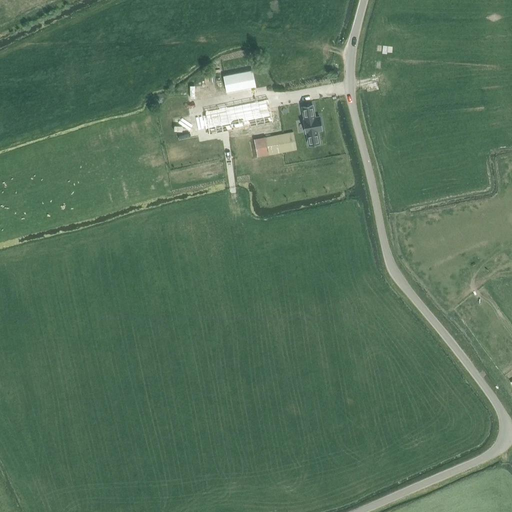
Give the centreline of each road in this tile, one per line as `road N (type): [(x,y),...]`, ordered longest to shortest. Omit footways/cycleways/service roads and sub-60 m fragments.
road 1 (unclassified): [(358,511),(484,458),(505,432),(493,398),(386,254),(350,98),(350,55),(364,0)]
road 2 (track): [(349,85),(511,71)]
